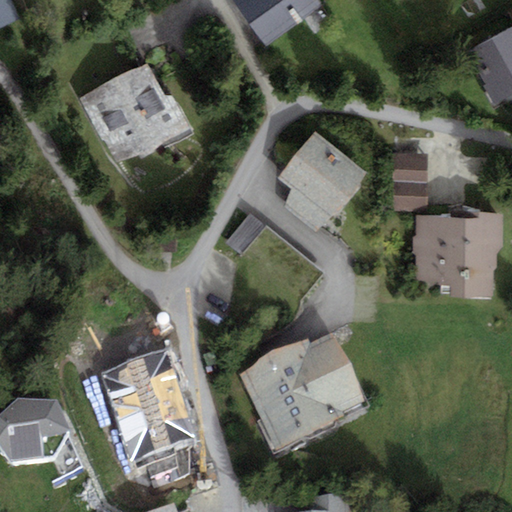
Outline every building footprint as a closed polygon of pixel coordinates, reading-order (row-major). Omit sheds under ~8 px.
[(10,0),(0,0),(0,24),(18,17),(10,0)] [(244,0),(237,5),(267,45),(319,6),(314,0),(244,0)] [(511,22),(461,51),(487,97),(511,83),(511,22)] [(145,63),(85,96),(121,161),(181,128),(145,63)] [(353,174),(304,136),(274,174),(298,193),(290,204),(315,223),(353,174)] [(394,153),(394,181),(406,181),(406,207),(430,207),(430,153),(394,153)] [(254,267),(256,265),(300,304),(325,275),(253,212),(226,242),(254,267)] [(491,220),(417,220),(416,278),(438,278),(438,289),(490,290),(491,220)] [(165,351),(100,374),(129,459),(195,437),(165,351)] [(237,380),(269,454),(324,431),(320,421),(344,411),(319,353),(295,364),(292,357),(237,380)] [(47,406),(10,402),(0,412),(0,462),(5,467),(47,463),(61,437),(47,406)]
